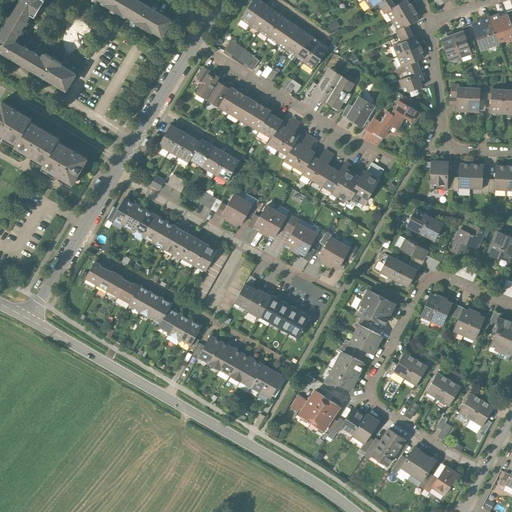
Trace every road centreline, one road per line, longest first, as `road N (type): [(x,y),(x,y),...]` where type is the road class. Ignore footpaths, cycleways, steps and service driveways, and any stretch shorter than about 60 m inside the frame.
road 1 (tertiary): [(30,320),(354,511)]
road 2 (residential): [(115,174),(325,287)]
road 3 (residential): [(195,44),(373,149)]
road 4 (residential): [(445,149),(430,22),(494,0)]
road 5 (unclassified): [(115,174),(30,320)]
road 6 (unclassified): [(195,44),(115,174)]
